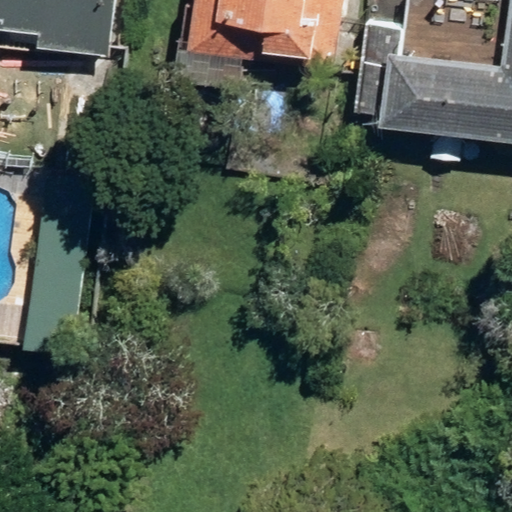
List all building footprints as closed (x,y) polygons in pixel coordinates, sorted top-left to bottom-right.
[(40,46),(110,55),(116,0),(0,0),(0,25),(41,30),(40,46)] [(200,0),(195,47),(341,64),(348,0),(200,0)] [(395,57),(387,122),(511,135),(511,0),(504,69),(395,57)] [(38,256),(84,261),(93,186),(48,179),(38,256)] [(30,351),(75,356),(84,275),(38,270),(30,351)]
